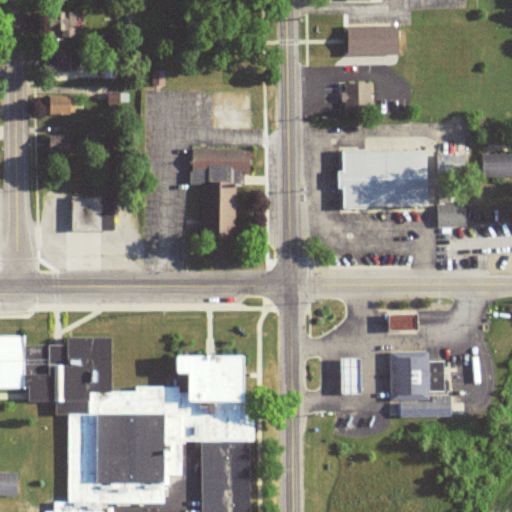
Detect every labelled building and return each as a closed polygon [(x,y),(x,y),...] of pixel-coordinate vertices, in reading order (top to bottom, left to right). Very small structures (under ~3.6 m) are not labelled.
[(344,55),(344,28),(394,27),(394,54),(344,55)] [(55,70),(79,70),(80,52),(56,51),(55,70)] [(154,85),(166,85),(166,71),(154,71),(154,85)] [(338,84),(366,84),(367,110),(338,111),(338,84)] [(51,113),(77,114),(77,95),(52,94),(51,113)] [(74,152),(73,135),(47,135),(48,153),(74,152)] [(254,148),(194,148),(193,184),(203,184),(203,236),(237,236),(238,184),(246,184),(246,173),(254,173),(254,148)] [(426,209),(340,209),(339,154),(425,153),(426,209)] [(432,174),(431,155),(461,155),(461,173),(432,174)] [(511,177),(483,177),(483,155),(511,155),(511,177)] [(67,231),(67,198),(112,197),(113,230),(67,231)] [(462,225),(432,224),(432,204),(462,204),(462,225)] [(414,331),(413,314),(383,314),(384,332),(414,331)] [(257,511),(258,411),(240,411),(240,353),(166,352),(166,373),(177,373),(177,385),(133,384),(133,391),(108,391),(108,338),(65,338),(65,347),(22,347),(22,335),(0,335),(0,391),(21,391),(21,404),(50,404),(50,415),(65,415),(65,495),(41,495),(41,511),(102,511),(102,501),(164,500),(164,483),(170,483),(170,471),(184,471),(184,432),(204,432),(204,511),(257,511)] [(442,393),(427,393),(427,401),(389,401),(388,352),(427,352),(427,361),(441,361),(442,393)] [(357,395),(357,358),(336,358),(336,395),(357,395)] [(398,418),(398,402),(430,402),(430,396),(449,396),(449,418),(398,418)] [(0,495),(20,496),(21,472),(0,471),(0,495)]
